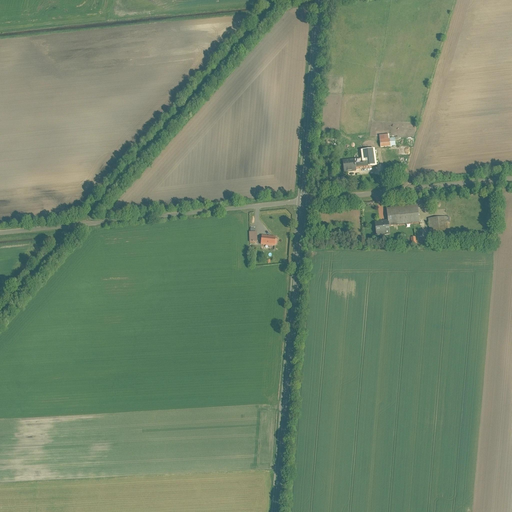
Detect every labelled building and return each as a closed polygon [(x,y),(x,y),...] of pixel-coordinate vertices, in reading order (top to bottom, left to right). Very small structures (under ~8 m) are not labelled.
[(379,132),(381,148),(396,146),(396,141),(400,141),(399,137),(389,138),(389,136),(384,136),(384,132),(379,132)] [(343,162),(345,174),(357,172),(356,170),(377,167),(375,149),(361,151),(362,159),(343,162)] [(374,223),(376,238),(391,237),(389,228),(421,224),(418,203),(386,207),(388,221),(374,223)] [(450,217),(429,220),(432,237),(450,234),(448,223),(450,222),(450,217)] [(248,232),(248,243),(258,243),(258,232),(255,232),(255,229),(251,229),(251,232),(248,232)] [(263,236),(261,245),(275,247),(275,245),(277,246),(278,239),(276,239),(276,237),(263,236)]
